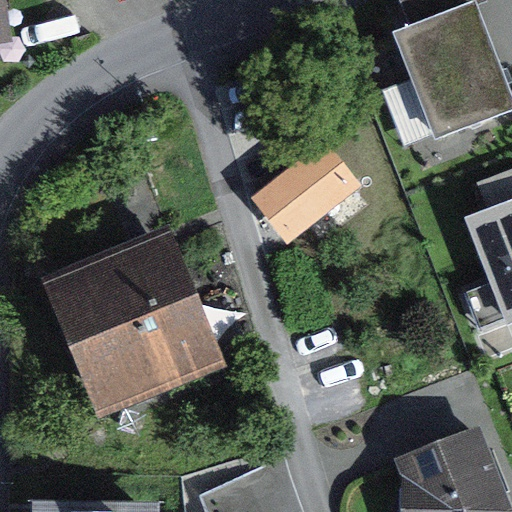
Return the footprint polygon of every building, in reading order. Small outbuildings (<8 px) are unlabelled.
[(0,0),(0,50),(14,48),(6,0),(0,0)] [(485,0),(406,0),(398,3),(410,33),(391,40),(434,151),(511,120),(511,96),(478,9),(488,6),(485,0)] [(296,166),(250,200),(288,249),(333,214),(296,166)] [(490,216),(464,226),(488,287),(463,297),(479,339),(504,329),(507,336),(511,334),(511,175),(479,188),(490,216)] [(169,234),(39,287),(97,428),(227,374),(169,234)] [(400,511),(510,511),(480,433),(393,466),(399,482),(400,511)]
